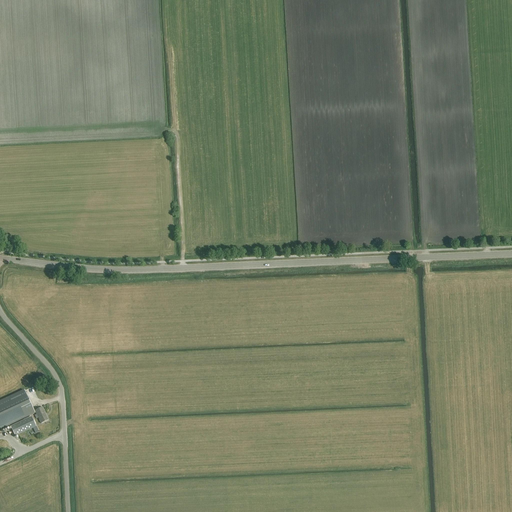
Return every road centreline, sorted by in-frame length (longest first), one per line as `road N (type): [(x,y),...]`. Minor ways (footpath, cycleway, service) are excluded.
road 1 (tertiary): [(511,254),(134,270),(0,258)]
road 2 (unclassified): [(67,511),(59,384),(0,313)]
